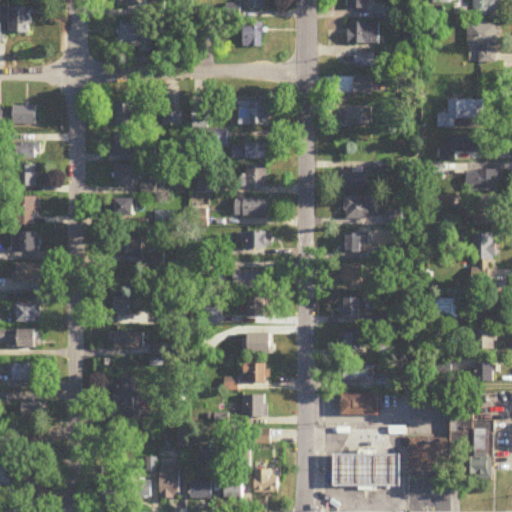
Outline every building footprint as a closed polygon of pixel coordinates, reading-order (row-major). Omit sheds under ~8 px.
[(264,11),(264,0),(245,0),(245,11),(264,11)] [(347,0),(347,10),(368,10),(368,0),(347,0)] [(473,0),(473,18),(497,18),(497,0),(473,0)] [(10,10),(10,36),(32,36),(32,10),(10,10)] [(244,50),(263,50),(263,23),(244,23),(244,50)] [(118,51),(148,51),(148,24),(118,24),(118,51)] [(348,45),(379,45),(379,24),(348,24),(348,45)] [(497,24),(468,24),(468,48),(480,48),(480,64),(497,64),(497,24)] [(355,67),(372,67),(373,56),(355,55),(355,67)] [(373,95),(373,77),(354,77),(354,95),(373,95)] [(452,128),(452,121),(486,121),(486,102),(447,102),(447,114),(437,114),(437,128),(452,128)] [(115,104),(115,127),(133,127),(133,104),(115,104)] [(239,127),(267,127),(267,104),(239,104),(239,127)] [(12,126),(37,126),(37,107),(12,107),(12,126)] [(345,109),(345,127),(368,127),(368,109),(345,109)] [(192,129),(206,129),(206,112),(192,112),(192,129)] [(115,158),(134,158),(134,134),(115,134),(115,158)] [(482,136),(445,136),(445,158),(453,158),(453,153),(482,153),(482,136)] [(17,161),(39,160),(39,144),(16,144),(17,161)] [(269,145),(233,145),(233,161),(269,161),(269,145)] [(36,166),(18,167),(18,189),(37,188),(36,166)] [(140,166),(115,166),(115,188),(140,188),(140,166)] [(241,167),(241,189),(267,189),(267,167),(241,167)] [(499,171),(466,171),(466,192),(499,192),(499,171)] [(346,190),(369,190),(369,173),(346,173),(346,190)] [(198,194),(220,194),(220,181),(198,181),(198,194)] [(155,194),(156,186),(142,185),(141,194),(155,194)] [(374,220),(374,199),(346,199),(346,220),(374,220)] [(37,227),(37,200),(19,200),(19,227),(37,227)] [(135,218),(135,201),(116,200),(116,218),(135,218)] [(236,218),(272,218),(272,201),(236,201),(236,218)] [(473,226),(497,226),(497,204),(458,204),(458,217),(473,217),(473,226)] [(247,251),(272,251),(272,234),(247,234),(247,251)] [(41,253),(41,235),(12,235),(12,253),(41,253)] [(112,256),(141,255),(140,235),(112,236),(112,256)] [(489,261),(498,261),(498,235),(472,235),(473,285),(490,285),(489,261)] [(347,236),(347,254),(363,254),(363,236),(347,236)] [(39,266),(18,266),(18,282),(39,282),(39,266)] [(365,284),(365,266),(346,266),(346,284),(365,284)] [(234,273),(234,290),(272,290),(272,273),(234,273)] [(116,317),(137,317),(137,299),(116,299),(116,317)] [(271,300),(248,300),(248,318),(271,318),(271,300)] [(436,315),(444,315),(444,327),(459,327),(459,300),(436,300),(436,315)] [(346,301),(346,320),(362,320),(362,301),(346,301)] [(38,306),(17,306),(17,325),(38,325),(38,306)] [(473,356),(495,356),(495,331),(473,331),(473,356)] [(0,347),(39,347),(39,332),(0,332),(0,347)] [(363,333),(340,333),(340,356),(363,356),(363,333)] [(110,334),(110,351),(141,351),(141,334),(110,334)] [(41,366),(10,366),(10,383),(41,383),(41,366)] [(339,383),(372,383),(372,366),(339,366),(339,383)] [(497,366),(475,366),(475,385),(497,385),(497,366)] [(269,367),(245,367),(245,385),(269,385),(269,367)] [(377,392),(396,392),(396,378),(377,378),(377,392)] [(136,381),(115,381),(114,424),(142,425),(142,409),(136,409),(136,381)] [(244,420),(268,420),(268,398),(244,398),(244,420)] [(379,398),(343,398),(343,418),(379,418),(379,398)] [(451,440),(411,440),(410,479),(450,479),(451,450),(474,450),(474,481),(494,482),(494,432),(474,431),(474,400),(451,400),(451,440)] [(41,406),(23,406),(23,421),(41,421),(41,406)] [(271,432),(254,432),(254,447),(271,447),(271,432)] [(219,466),(219,452),(206,452),(206,466),(219,466)] [(335,487),(397,487),(403,487),(403,453),(397,453),(335,453),(335,487)] [(0,488),(14,489),(14,461),(0,461),(0,488)] [(49,463),(26,463),(26,489),(49,489),(49,463)] [(160,467),(160,500),(180,500),(180,467),(160,467)] [(255,495),(280,495),(280,479),(274,479),(274,472),(255,472),(255,495)] [(124,502),(124,477),(103,477),(103,502),(124,502)] [(134,479),(134,500),(151,500),(151,479),(134,479)] [(245,502),(245,480),(225,480),(225,502),(245,502)] [(213,481),(190,481),(190,501),(213,501),(213,481)]
